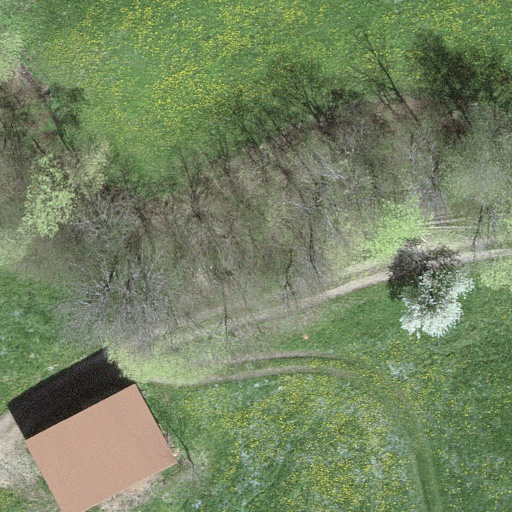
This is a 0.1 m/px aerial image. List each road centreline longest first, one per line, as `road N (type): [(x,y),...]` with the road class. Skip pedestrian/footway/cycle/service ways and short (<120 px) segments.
road 1 (track): [(99,369),(160,339),(389,265),(511,244)]
road 2 (track): [(99,369),(281,361),(354,369),(405,405),(423,437),(439,511)]
road 3 (track): [(0,437),(99,369)]
